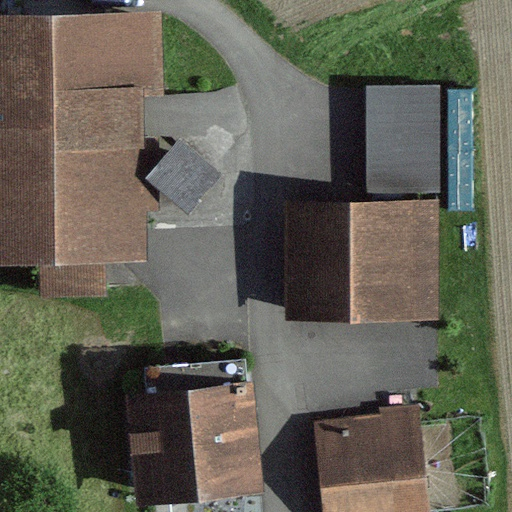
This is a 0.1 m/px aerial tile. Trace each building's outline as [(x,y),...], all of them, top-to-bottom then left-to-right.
[(138,49),(0,53),(0,278),(138,276),(138,49)] [(376,186),(447,186),(447,86),(376,86),(376,186)] [(183,153),(148,187),(183,223),(218,189),(183,153)] [(319,207),(321,311),(425,309),(423,205),(319,207)] [(136,491),(240,490),(238,375),(135,378),(136,491)] [(427,511),(419,417),(318,429),(331,511),(427,511)]
